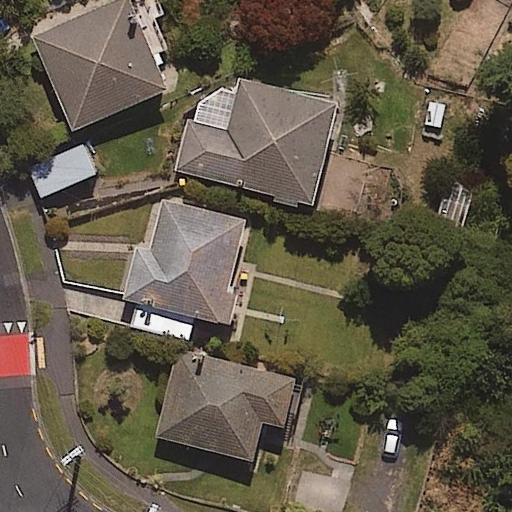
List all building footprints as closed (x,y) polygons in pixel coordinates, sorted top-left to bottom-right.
[(168,86),(126,0),(106,0),(32,35),(76,129),(168,86)] [(339,101),(241,77),(229,127),(189,117),(177,169),(314,203),(339,101)] [(96,171),(83,143),(30,167),(42,196),(96,171)] [(247,220),(164,198),(151,248),(139,245),(125,295),(230,322),(238,293),(228,291),(247,220)] [(299,377),(180,348),(159,436),(254,459),(263,420),(288,426),(299,377)]
